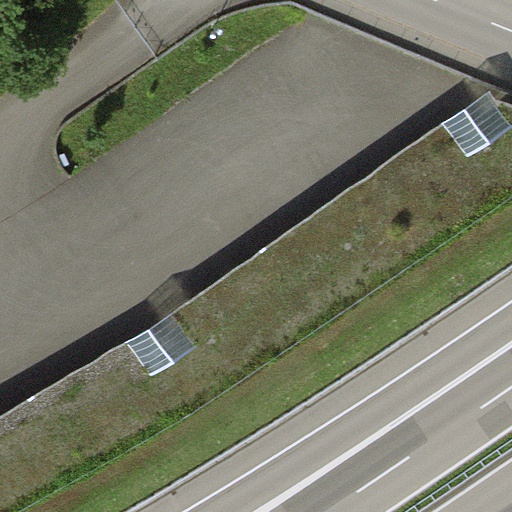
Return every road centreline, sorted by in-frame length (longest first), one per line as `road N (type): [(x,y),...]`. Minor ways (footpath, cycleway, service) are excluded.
road 1 (motorway): [(511,372),(244,511)]
road 2 (motorway): [(511,389),(330,511)]
